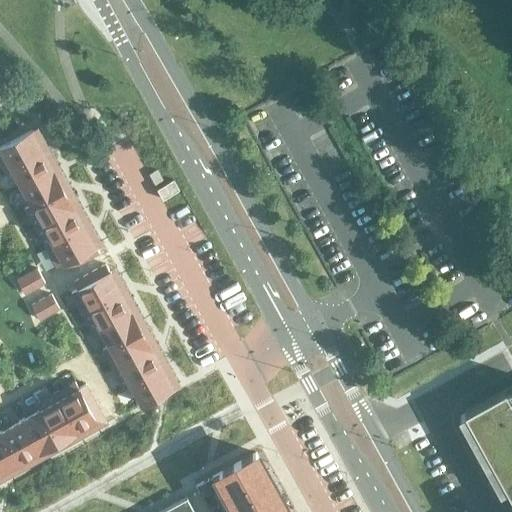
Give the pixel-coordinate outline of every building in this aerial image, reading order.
[(32,129),(0,147),(0,162),(4,170),(5,171),(11,168),(11,167),(43,149),(32,129)] [(43,149),(11,167),(11,168),(21,186),(53,168),(43,149)] [(53,168),(21,186),(31,204),(32,205),(64,187),(53,168)] [(163,199),(180,189),(174,179),(157,189),(163,199)] [(31,204),(25,207),(25,208),(36,227),(74,206),(64,187),(32,205),(31,204)] [(74,206),(36,227),(46,246),(85,225),(74,206)] [(85,225),(46,246),(57,266),(63,262),(74,256),(85,251),(96,245),(85,225)] [(96,245),(85,251),(88,258),(99,252),(96,245)] [(85,251),(74,256),(78,263),(88,258),(85,251)] [(74,256),(63,262),(67,269),(78,263),(74,256)] [(106,263),(95,269),(99,276),(110,270),(106,263)] [(38,268),(28,273),(31,280),(41,275),(38,268)] [(95,269),(85,275),(89,282),(99,276),(95,269)] [(78,288),(71,292),(82,312),(121,290),(110,270),(99,276),(89,282),(78,288)] [(28,273),(17,279),(21,286),(31,280),(28,273)] [(41,275),(31,280),(35,287),(45,282),(41,275)] [(85,275),(74,281),(78,288),(89,282),(85,275)] [(31,280),(21,286),(25,293),(35,287),(31,280)] [(121,290),(82,312),(93,330),(93,331),(99,328),(99,327),(131,309),(121,290)] [(52,293),(42,299),(46,306),(56,300),(52,293)] [(42,299),(32,305),(35,312),(46,306),(42,299)] [(56,300),(46,306),(49,313),(59,307),(56,300)] [(46,306),(35,312),(39,319),(49,313),(46,306)] [(131,309),(99,327),(99,328),(100,328),(109,344),(109,345),(109,346),(142,328),(131,309)] [(109,345),(103,348),(103,349),(114,368),(152,347),(142,328),(109,346),(109,345)] [(152,347),(114,368),(124,387),(125,388),(131,384),(130,384),(162,366),(152,347)] [(162,366),(130,384),(131,384),(141,403),(173,386),(162,366)] [(75,381),(56,391),(77,430),(97,419),(91,408),(85,398),(79,387),(75,381)] [(86,383),(79,387),(85,398),(92,394),(86,383)] [(466,413),(461,416),(474,440),(489,466),(502,491),(507,488),(508,490),(511,496),(511,385),(465,411),(466,413)] [(37,402),(36,402),(39,409),(40,408),(58,440),(77,430),(56,391),(37,402)] [(92,394),(85,398),(91,408),(98,404),(92,394)] [(98,404),(91,408),(97,419),(104,415),(98,404)] [(37,410),(21,419),(39,451),(58,440),(40,408),(39,409),(37,410)] [(21,419),(2,429),(20,461),(39,451),(21,419)] [(2,429),(0,430),(0,471),(0,472),(20,461),(2,429)] [(288,511),(256,452),(219,472),(220,473),(226,485),(227,486),(229,491),(241,511),(288,511)] [(204,481),(197,485),(200,491),(203,496),(210,492),(204,481)] [(195,511),(187,496),(158,511),(195,511)]
